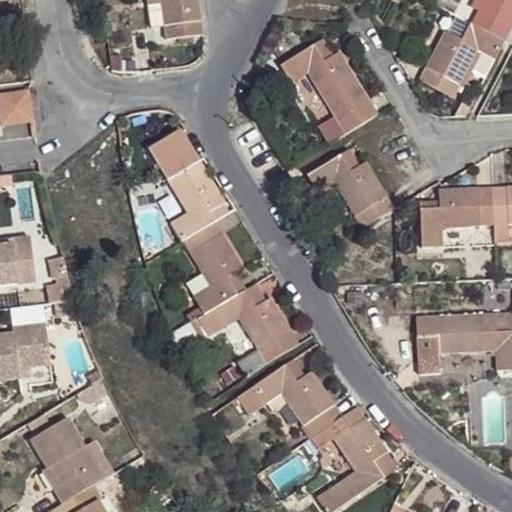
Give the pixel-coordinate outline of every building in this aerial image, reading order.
[(152,0),(156,24),(163,24),(164,38),(201,32),(197,0),(152,0)] [(511,0),(472,0),(470,5),(482,11),(472,25),(506,44),(511,32),(511,0)] [(498,61),(506,44),(472,25),(463,42),(447,32),(421,80),(454,97),(480,50),(498,61)] [(326,42),(317,47),(326,62),(336,56),(326,42)] [(326,62),(317,47),(284,68),(294,86),(312,74),(350,135),(381,116),(342,53),(336,56),(326,62)] [(28,94),(2,96),(5,125),(32,122),(28,94)] [(172,226),(183,244),(214,223),(204,208),(213,202),(220,197),(181,134),(150,152),(188,214),(172,226)] [(348,151),(340,156),(353,175),(360,171),(348,151)] [(353,175),(340,156),(309,176),(322,197),(338,188),(365,228),(396,208),(370,165),(360,171),(353,175)] [(511,190),(496,192),(497,229),(511,228),(511,190)] [(444,230),(497,229),(496,192),(439,195),(439,205),(440,213),(423,213),(425,251),(444,251),(444,230)] [(230,214),(220,197),(213,202),(222,219),(230,214)] [(204,208),(214,223),(222,219),(213,202),(204,208)] [(424,206),(423,213),(440,213),(439,205),(424,206)] [(202,308),(207,315),(240,295),(230,277),(237,272),(243,268),(214,223),(183,244),(212,289),(196,298),(202,308)] [(0,285),(28,282),(22,245),(14,246),(0,247),(0,285)] [(240,295),(248,290),(237,272),(230,277),(240,295)] [(260,308),(268,303),(257,285),(248,290),(260,308)] [(274,299),(268,303),(260,308),(248,290),(240,295),(207,315),(218,334),(244,317),(263,348),(273,364),(303,346),(274,299)] [(193,315),(196,322),(207,315),(202,308),(193,315)] [(511,313),(418,318),(420,373),(443,372),(442,356),(493,355),(494,374),(511,373),(511,313)] [(209,340),(218,334),(207,315),(196,322),(209,340)] [(14,336),(0,336),(0,380),(21,377),(20,368),(30,367),(50,365),(45,325),(13,329),(14,336)] [(254,377),(273,364),(263,348),(244,361),(254,377)] [(299,385),(307,380),(296,363),(287,368),(299,385)] [(31,376),(30,367),(20,368),(21,377),(31,376)] [(312,439),(343,419),(315,375),(307,380),(299,385),(287,368),(255,389),(266,407),(285,395),(312,439)] [(251,416),(266,407),(255,389),(240,398),(251,416)] [(374,465),(388,457),(359,411),(343,419),(312,439),(323,452),(345,484),(326,494),(337,511),(385,482),(374,465)] [(104,478),(85,447),(67,419),(33,440),(49,469),(52,468),(69,498),(92,484),(104,478)] [(94,442),(92,443),(97,460),(109,466),(94,442)] [(97,460),(92,443),(85,447),(104,478),(113,472),(109,466),(97,460)] [(399,473),(388,457),(374,465),(385,482),(399,473)] [(52,468),(49,469),(45,471),(63,502),(69,498),(52,468)] [(101,499),(92,484),(69,498),(63,502),(53,507),(55,511),(103,511),(97,501),(101,499)]
